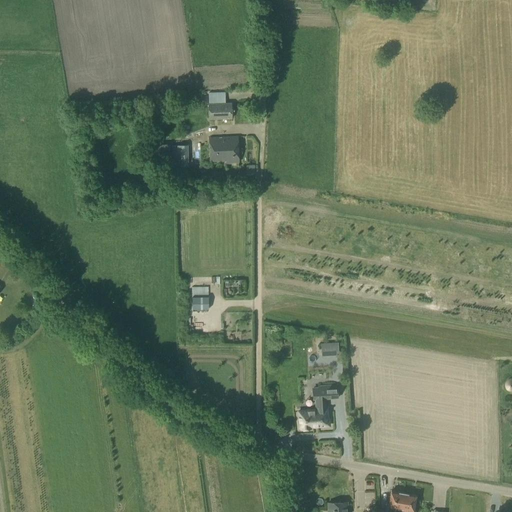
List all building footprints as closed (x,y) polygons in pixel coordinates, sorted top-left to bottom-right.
[(53,77),(64,74),(61,63),(50,66),(53,77)] [(210,91),(211,100),(227,99),(226,91),(210,91)] [(209,120),(232,119),(232,103),(208,104),(209,120)] [(210,161),(224,161),(224,148),(219,148),(218,138),(209,138),(210,161)] [(224,148),(224,161),(226,161),(226,163),(238,162),(237,138),(218,138),(219,148),(224,148)] [(173,142),(174,162),(190,161),(189,141),(173,142)] [(149,157),(170,156),(169,145),(149,146),(149,157)] [(212,325),(196,325),(196,337),(212,337),(212,325)] [(331,343),(321,344),(321,356),(332,356),(331,343)] [(338,398),(337,386),(324,386),(324,387),(319,387),(319,389),(313,389),(313,396),(319,396),(320,404),(317,404),(318,410),(299,412),(300,427),(301,427),(301,429),(316,428),(316,426),(329,425),(329,420),(327,421),(326,410),(325,399),(338,398)] [(399,511),(403,493),(390,491),(388,504),(386,503),(384,511),(399,511)] [(416,495),(403,493),(399,511),(415,511),(417,508),(414,508),(416,495)] [(327,511),(346,511),(346,503),(327,503),(327,511)]
